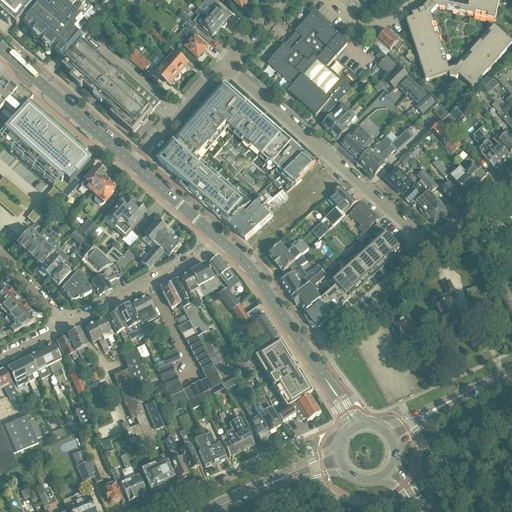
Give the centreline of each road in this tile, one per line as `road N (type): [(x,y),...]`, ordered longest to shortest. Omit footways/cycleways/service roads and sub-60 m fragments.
road 1 (residential): [(225,61),(430,251)]
road 2 (residential): [(62,327),(220,240)]
road 3 (unclassified): [(132,163),(0,48)]
road 4 (residential): [(430,251),(307,354)]
road 5 (unclassified): [(307,354),(252,271),(220,240)]
road 6 (residential): [(282,451),(152,511)]
road 7 (residential): [(132,163),(225,61)]
road 8 (primary): [(392,436),(511,373)]
